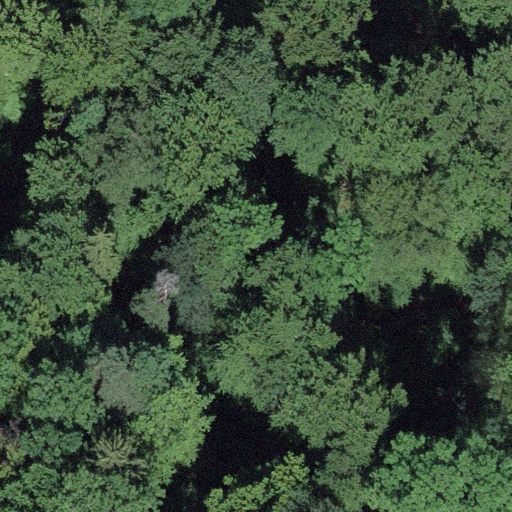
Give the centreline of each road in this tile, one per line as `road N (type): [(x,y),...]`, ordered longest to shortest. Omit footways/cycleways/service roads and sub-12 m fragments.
road 1 (track): [(0,468),(511,309)]
road 2 (track): [(511,363),(458,397),(204,511)]
